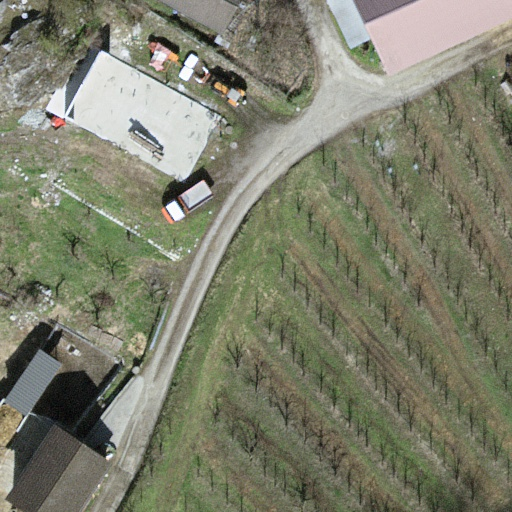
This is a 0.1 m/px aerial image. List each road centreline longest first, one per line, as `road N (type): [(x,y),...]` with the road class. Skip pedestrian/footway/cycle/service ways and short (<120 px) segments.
road 1 (track): [(113,511),(235,230),(299,151),(511,46)]
road 2 (track): [(355,123),(311,0)]
